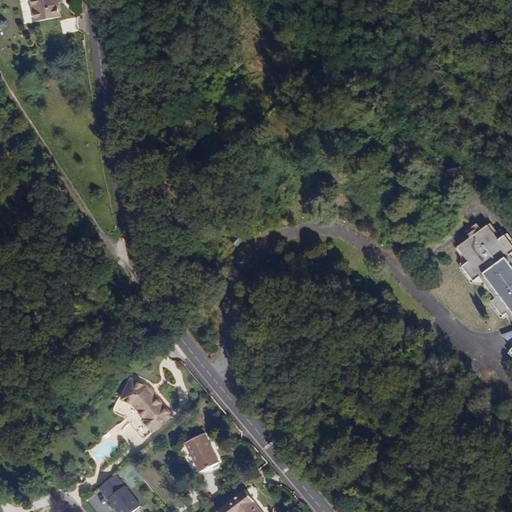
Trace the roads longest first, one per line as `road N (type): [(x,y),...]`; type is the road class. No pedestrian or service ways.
road 1 (tertiary): [(96,0),(129,213),(156,303),(323,511)]
road 2 (track): [(511,92),(428,0)]
